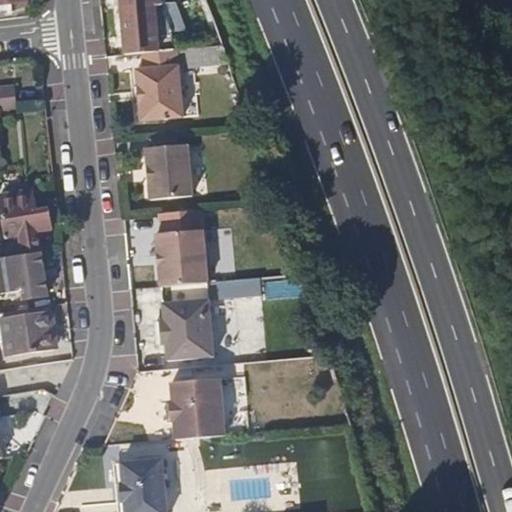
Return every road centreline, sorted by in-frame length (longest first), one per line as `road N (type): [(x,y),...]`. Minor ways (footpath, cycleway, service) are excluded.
road 1 (trunk): [(507,511),(394,161),(330,0)]
road 2 (trunk): [(291,0),(378,223),(464,511)]
road 3 (residential): [(30,511),(99,340),(72,32)]
